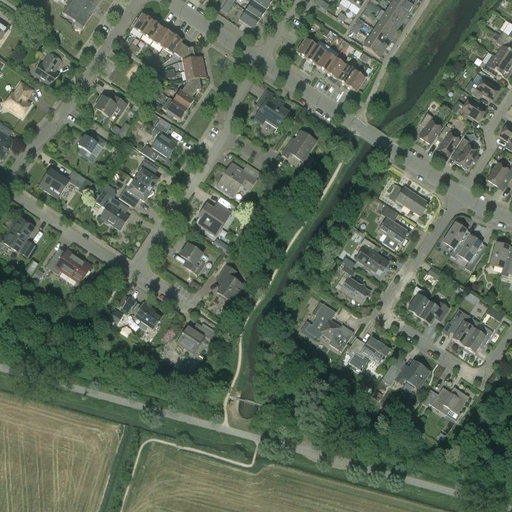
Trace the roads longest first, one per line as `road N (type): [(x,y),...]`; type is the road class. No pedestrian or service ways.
road 1 (residential): [(511,335),(488,370),(475,375),(388,318),(388,305),(459,194)]
road 2 (residential): [(4,189),(137,0)]
road 3 (residential): [(394,152),(259,61)]
road 4 (residential): [(136,268),(226,136)]
road 5 (residential): [(136,268),(118,266),(4,189)]
